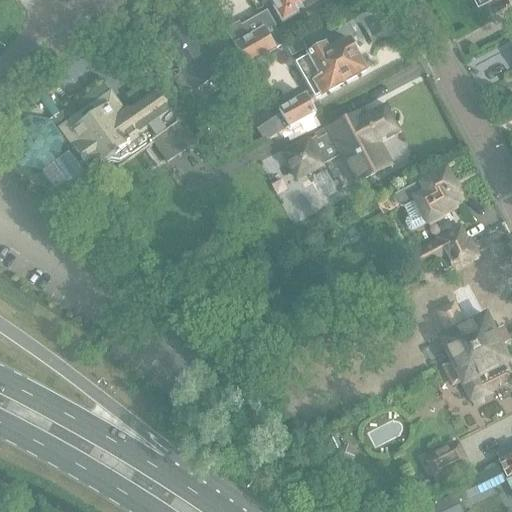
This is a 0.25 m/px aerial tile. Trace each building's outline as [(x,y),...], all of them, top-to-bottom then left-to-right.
[(269,0),(271,3),(283,23),(299,14),(295,8),(308,0),(269,0)] [(218,76),(185,26),(161,41),(194,91),(218,76)] [(230,39),(235,46),(248,67),(275,50),(263,29),(249,37),(245,31),(230,39)] [(309,57),(295,64),(315,99),(321,96),(321,97),(365,73),(348,42),(328,53),(325,47),(308,56),(309,57)] [(135,110),(154,137),(178,120),(159,93),(135,110)] [(119,169),(153,145),(150,140),(154,137),(135,110),(131,113),(128,109),(123,112),(110,94),(71,122),(63,112),(50,122),(29,118),(12,130),(9,150),(18,163),(21,168),(22,168),(41,171),(63,201),(95,179),(115,165),(119,169)] [(280,112),(281,114),(290,130),(315,115),(305,98),(280,112)] [(265,142),(288,127),(272,103),(249,118),(265,142)] [(398,133),(386,108),(366,118),(363,114),(328,132),(329,134),(317,141),(316,139),(311,142),(311,141),(284,154),(297,180),(341,157),(355,185),(391,167),(379,143),(398,133)] [(167,164),(197,143),(183,123),(153,145),(167,164)] [(458,197),(445,170),(397,193),(402,205),(404,206),(409,217),(406,218),(405,222),(408,229),(412,230),(427,223),(427,224),(441,217),(439,212),(456,204),(454,199),(458,197)] [(435,257),(466,242),(460,231),(439,242),(439,243),(431,247),(435,257)] [(476,258),(469,243),(467,244),(466,242),(435,257),(437,259),(447,254),(455,270),(475,260),(475,259),(476,258)] [(486,346),(503,337),(500,331),(494,334),(486,318),(464,329),(453,307),(439,314),(450,336),(441,340),(452,363),(465,356),(464,354),(473,350),(480,352),(485,349),(486,346)] [(492,376),(507,381),(508,385),(510,386),(511,386),(511,369),(508,363),(500,346),(506,343),(503,337),(486,346),(485,349),(480,352),(473,350),(464,354),(465,356),(452,363),(475,408),(484,403),(482,398),(492,393),(483,376),(490,372),(492,376)] [(450,476),(468,467),(456,444),(425,460),(436,483),(442,480),(445,484),(452,480),(450,476)] [(500,463),(511,456),(511,447),(496,455),(500,463)] [(511,457),(500,463),(507,478),(511,475),(511,457)] [(496,467),(478,476),(486,491),(503,482),(496,467)]
